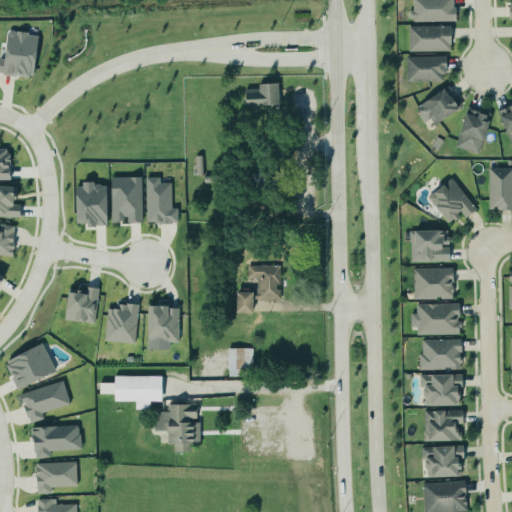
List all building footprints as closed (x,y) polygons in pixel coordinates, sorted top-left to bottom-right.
[(412,0),(452,0),(452,8),(455,8),(455,21),(413,22),(413,18),(408,19),(408,11),(413,11),(412,0)] [(412,52),(455,51),(455,26),(411,27),(412,52)] [(43,36),(12,32),(8,59),(3,59),(1,73),(37,78),(43,36)] [(449,57),(409,58),(409,82),(449,81),(449,57)] [(283,84),(262,85),(262,93),(249,93),(249,108),(283,107),(283,84)] [(511,107),(511,108),(511,107),(502,111),(511,137),(511,107)] [(457,146),(481,155),(496,117),(472,108),(457,146)] [(247,162),(286,162),(285,121),(245,121),(247,162)] [(430,148),(437,137),(443,141),(437,151),(430,148)] [(0,180),(14,181),(13,150),(0,150),(0,180)] [(207,176),(205,163),(199,164),(200,177),(207,176)] [(491,211),(511,211),(511,168),(492,168),(491,211)] [(146,223),(145,178),(115,178),(115,224),(146,223)] [(175,210),(174,183),(163,184),(163,178),(150,178),(151,224),(181,223),(181,209),(175,210)] [(478,211),(457,179),(432,196),(453,227),(478,211)] [(112,225),(111,185),(80,185),(81,226),(112,225)] [(0,217),(24,218),(25,205),(19,205),(20,188),(0,187),(0,217)] [(0,254),(15,257),(19,227),(1,225),(1,230),(0,230),(0,254)] [(414,263),(453,262),(452,231),(413,232),(414,263)] [(259,293),(241,293),(241,315),(258,315),(258,302),(283,302),(283,266),(250,266),(250,279),(259,279),(259,293)] [(417,299),(456,300),(457,270),(417,269),(417,299)] [(0,294),(9,278),(0,272),(0,294)] [(68,321),(97,325),(102,289),(88,287),(87,294),(72,292),(68,321)] [(139,344),(141,305),(119,304),(118,310),(110,309),(108,342),(139,344)] [(414,328),(420,327),(420,336),(464,335),(463,304),(419,305),(419,315),(413,315),(414,328)] [(183,309),(154,308),(153,343),(182,344),(183,309)] [(424,371),(465,370),(464,339),(423,341),(424,371)] [(9,362),(22,391),(60,374),(47,346),(9,362)] [(252,348),(252,370),(228,370),(228,348),(252,348)] [(425,376),(426,407),(465,406),(464,375),(425,376)] [(114,376),(161,377),(161,401),(113,401),(114,376)] [(46,414),(74,405),(66,382),(25,394),(34,424),(48,420),(46,414)] [(202,405),(170,406),(170,413),(158,413),(158,432),(170,432),(170,445),(177,445),(177,453),(195,453),(195,445),(203,445),(202,405)] [(427,411),(428,443),(463,442),(463,425),(467,425),(467,411),(427,411)] [(84,451),(83,426),(36,428),(37,459),(54,459),(54,452),(84,451)] [(466,478),(465,447),(424,448),(424,461),(430,461),(431,479),(466,478)] [(39,464),(39,495),(55,495),(55,488),(80,487),(80,463),(39,464)] [(469,511),(469,482),(426,484),(426,511),(469,511)] [(79,511),(80,505),(59,505),(59,499),(40,499),(40,511),(79,511)]
